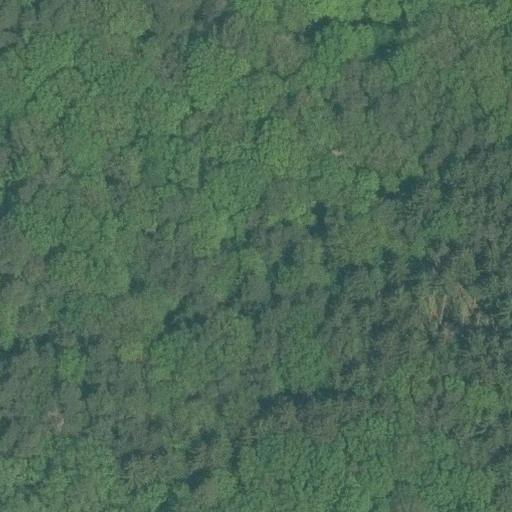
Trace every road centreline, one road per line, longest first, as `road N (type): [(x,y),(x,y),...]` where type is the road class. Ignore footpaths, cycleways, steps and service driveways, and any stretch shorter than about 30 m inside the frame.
road 1 (track): [(0,119),(107,81),(247,47),(379,32)]
road 2 (track): [(379,32),(511,42)]
